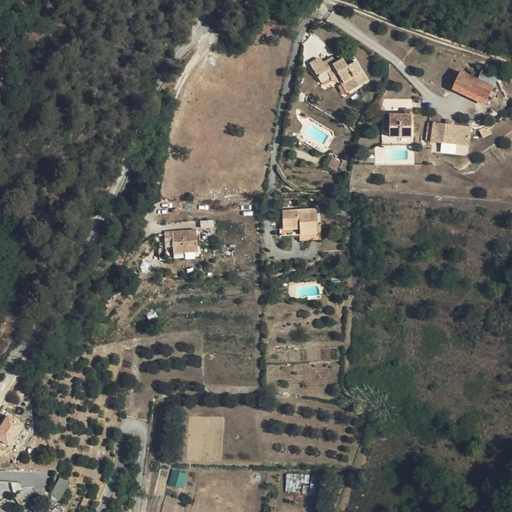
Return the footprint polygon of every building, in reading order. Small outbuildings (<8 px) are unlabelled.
[(336,62),(333,58),(332,56),(323,61),(321,59),(318,58),(309,63),(317,76),(326,71),(330,77),(341,80),(348,92),(359,85),(353,76),(360,72),(355,62),(347,66),(342,57),(336,62)] [(321,83),(330,77),(326,71),(317,76),(321,83)] [(453,89),(459,92),(485,105),(489,96),(492,91),(494,86),(462,71),(453,89)] [(480,73),(479,79),(494,84),(496,78),(480,73)] [(410,137),(410,114),(390,114),(390,136),(410,137)] [(451,129),(455,130),(455,122),(447,121),(446,129),(451,129)] [(441,142),(443,128),(434,127),(432,141),(441,142)] [(446,129),(443,128),(441,142),(449,143),(449,142),(451,129),(446,129)] [(455,130),(451,129),(449,142),(465,145),(467,132),(458,130),(455,130)] [(302,142),(305,136),(298,133),(295,138),(302,142)] [(338,160),(328,155),(324,163),(334,169),(338,160)] [(318,233),(317,224),(317,209),(282,211),(283,235),(300,234),(318,233)] [(321,224),(317,224),(318,233),(300,234),(300,238),(322,237),(321,224)] [(165,231),(166,247),(166,257),(183,256),(183,255),(192,254),(192,252),(198,251),(197,229),(165,231)] [(0,423),(0,441),(8,447),(24,424),(8,413),(0,423)] [(183,488),(187,474),(173,469),(169,484),(183,488)] [(59,482),(64,487),(68,481),(61,477),(59,482)] [(64,487),(59,482),(52,496),(58,499),(64,487)]
